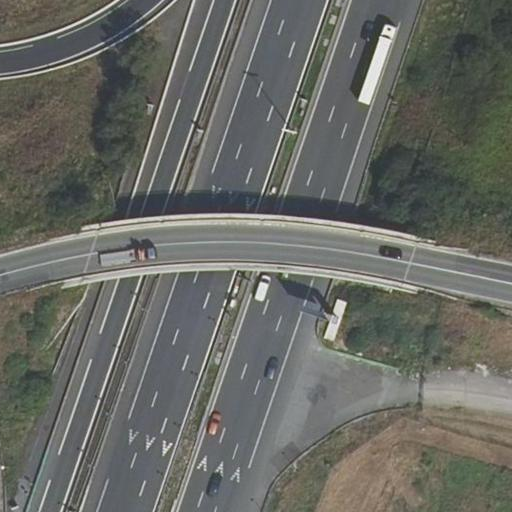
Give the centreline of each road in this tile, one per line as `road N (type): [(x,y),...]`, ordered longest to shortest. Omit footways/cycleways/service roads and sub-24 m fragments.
road 1 (motorway): [(300,0),(124,511)]
road 2 (motorway): [(215,0),(42,511)]
road 3 (motorway): [(210,511),(382,0)]
road 4 (secondary): [(511,283),(387,257),(258,250),(92,256),(0,280)]
road 5 (motorway): [(135,0),(101,29),(0,64)]
